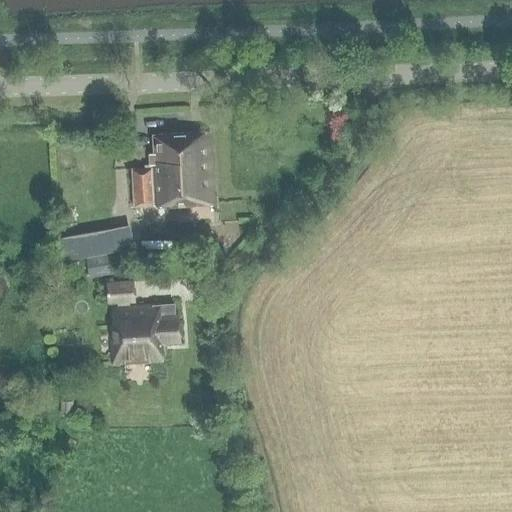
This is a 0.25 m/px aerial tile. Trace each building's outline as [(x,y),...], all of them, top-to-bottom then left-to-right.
[(209,131),(152,135),(153,153),(147,153),(148,162),(150,161),(150,165),(131,166),(133,207),(169,205),(169,207),(214,204),(209,131)] [(104,230),(55,240),(59,262),(108,253),(104,230)] [(113,254),(85,259),(89,278),(117,273),(113,254)] [(132,281),(106,283),(107,302),(115,301),(116,307),(111,308),(112,325),(109,325),(112,364),(161,361),(160,342),(178,341),(177,316),(174,316),(173,303),(128,306),(127,300),(133,300),(132,281)] [(73,401),(59,401),(59,417),(73,417),(73,401)]
